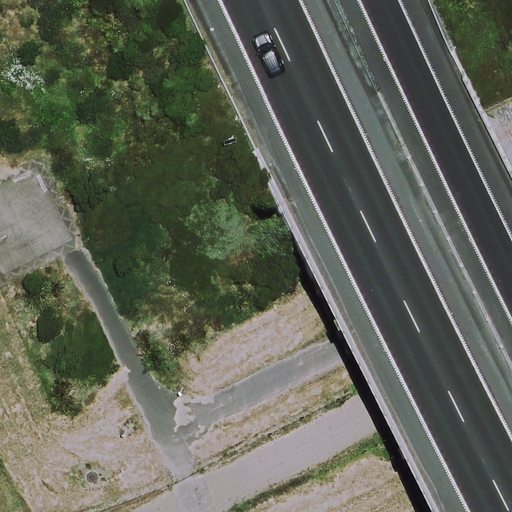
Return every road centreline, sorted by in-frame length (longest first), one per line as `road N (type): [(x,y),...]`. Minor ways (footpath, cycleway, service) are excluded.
road 1 (motorway): [(511,505),(267,0)]
road 2 (motorway): [(395,0),(511,241)]
